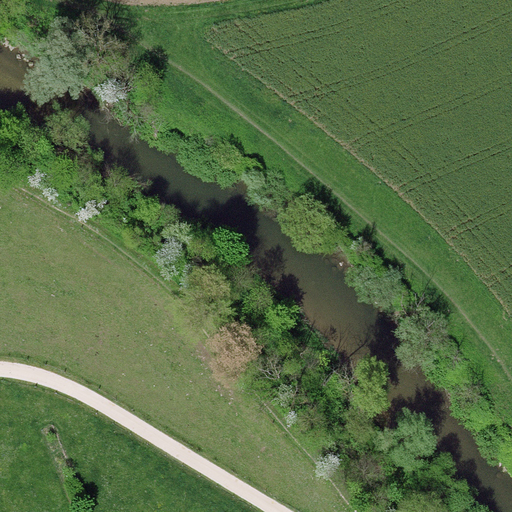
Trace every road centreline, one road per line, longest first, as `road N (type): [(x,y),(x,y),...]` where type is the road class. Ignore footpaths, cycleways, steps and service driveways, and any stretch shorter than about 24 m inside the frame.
road 1 (track): [(0,368),(85,394),(278,511)]
road 2 (track): [(69,12),(208,13),(259,0)]
